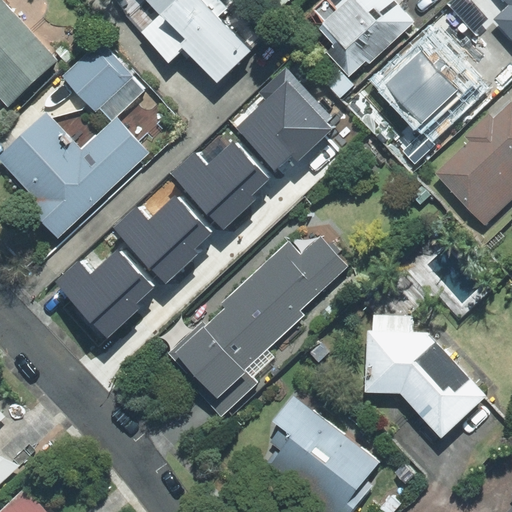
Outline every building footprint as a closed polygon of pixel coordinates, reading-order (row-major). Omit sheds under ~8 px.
[(0,0),(0,73),(38,39),(0,0)] [(183,45),(217,80),(248,50),(217,18),(228,7),(220,0),(119,0),(126,15),(169,59),(183,45)] [(349,76),(366,61),(370,64),(416,22),(395,0),(322,0),(313,8),(326,22),(319,29),(335,45),(327,53),(349,76)] [(471,0),(453,0),(449,5),(474,32),(489,19),(471,0)] [(511,0),(505,0),(509,5),(494,19),(511,38),(511,0)] [(57,61),(38,39),(0,73),(0,98),(7,106),(57,61)] [(446,115),(470,91),(422,40),(377,80),(421,125),(439,108),(446,115)] [(111,120),(143,91),(131,78),(133,76),(100,41),(63,76),(95,110),(99,107),(111,120)] [(267,99),(238,126),(277,167),(291,154),(297,161),(332,129),(326,123),(332,117),(286,68),(260,92),(267,99)] [(324,80),(340,97),(353,85),(337,68),(324,80)] [(489,115),(467,136),(472,142),(438,173),(485,223),(511,198),(511,171),(510,170),(511,168),(511,103),(493,120),(489,115)] [(46,114),(0,157),(0,159),(38,200),(29,209),(58,239),(150,153),(117,118),(82,151),(46,114)] [(415,164),(435,145),(424,133),(404,153),(415,164)] [(206,166),(195,154),(174,173),(225,227),(256,198),(253,195),(269,180),(233,141),(206,166)] [(148,221),(136,208),(117,226),(168,281),(198,253),(195,249),(210,234),(175,196),(148,221)] [(448,232),(412,265),(465,321),(501,287),(448,232)] [(301,254),(289,241),(221,303),(226,308),(206,326),(202,322),(166,356),(221,415),(257,382),(253,377),(274,357),(267,350),(304,315),(300,311),(348,266),(320,236),(301,254)] [(90,275),(78,263),(57,282),(108,336),(140,307),(136,304),(152,289),(116,250),(90,275)] [(484,395),(426,332),(413,332),(414,316),(374,315),(373,331),(368,331),(366,391),(401,392),(441,435),(484,395)] [(379,462),(293,399),(276,422),(282,427),(270,442),(278,448),(267,462),(328,507),(335,497),(353,511),(373,484),(366,479),(379,462)] [(0,455),(0,484),(19,466),(0,455)] [(47,511),(25,488),(0,511),(47,511)] [(351,511),(353,511),(335,497),(328,507),(324,511),(351,511)]
